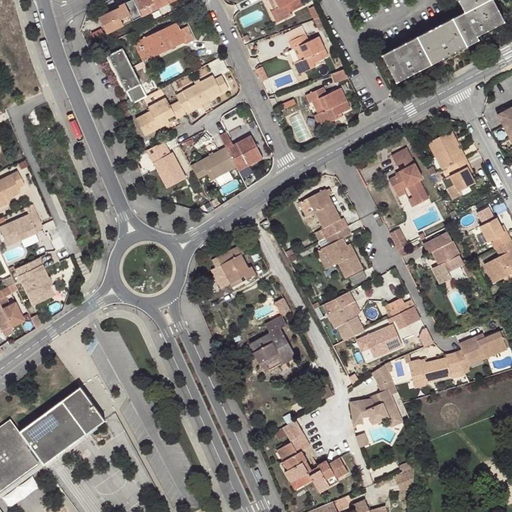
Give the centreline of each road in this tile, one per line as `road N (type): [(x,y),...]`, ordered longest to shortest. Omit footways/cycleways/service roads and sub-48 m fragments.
road 1 (residential): [(333,425),(340,384),(244,203)]
road 2 (tertiary): [(265,511),(180,324),(175,291)]
road 3 (tertiary): [(144,303),(166,331),(248,511)]
road 4 (residential): [(336,151),(441,344)]
road 5 (residential): [(71,244),(18,124),(32,103),(73,90)]
road 6 (unclassified): [(458,84),(336,151)]
road 7 (tertiary): [(125,216),(73,90)]
road 8 (unclassified): [(101,297),(0,371)]
